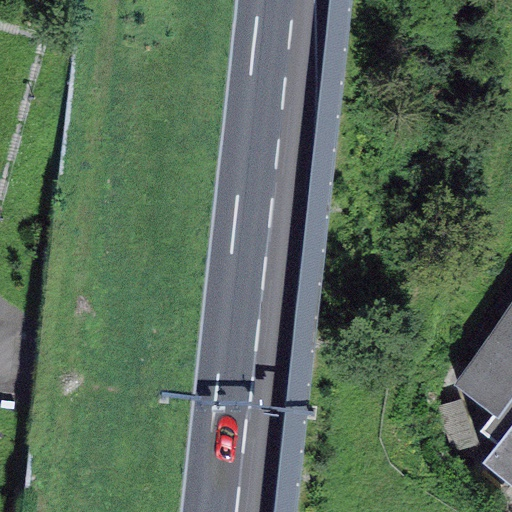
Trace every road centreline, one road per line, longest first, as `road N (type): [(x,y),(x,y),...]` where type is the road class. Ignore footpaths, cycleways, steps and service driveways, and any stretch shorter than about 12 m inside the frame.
road 1 (motorway): [(203,511),(261,0)]
road 2 (motorway): [(146,0),(93,511)]
